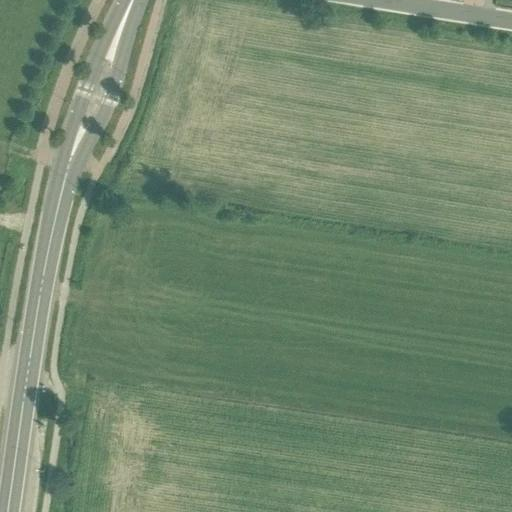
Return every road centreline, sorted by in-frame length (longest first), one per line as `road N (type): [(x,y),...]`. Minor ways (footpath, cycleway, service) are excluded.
road 1 (tertiary): [(6,511),(58,203),(133,0)]
road 2 (unclassified): [(511,18),(390,0)]
